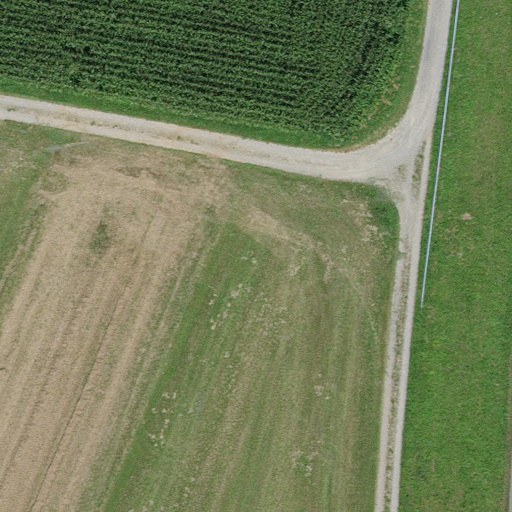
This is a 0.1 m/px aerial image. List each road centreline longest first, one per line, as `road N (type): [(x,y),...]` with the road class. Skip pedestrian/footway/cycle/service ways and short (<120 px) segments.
road 1 (track): [(440,0),(386,511)]
road 2 (track): [(419,172),(0,109)]
